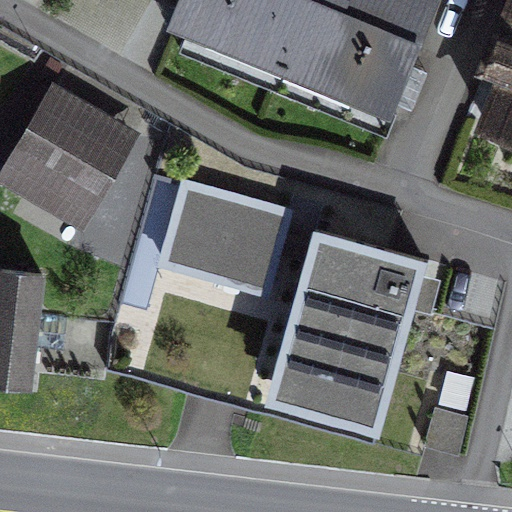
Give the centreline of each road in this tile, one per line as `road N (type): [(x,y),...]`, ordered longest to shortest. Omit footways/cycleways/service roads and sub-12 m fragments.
road 1 (residential): [(0,7),(256,154),(511,231)]
road 2 (secondary): [(205,511),(0,487)]
